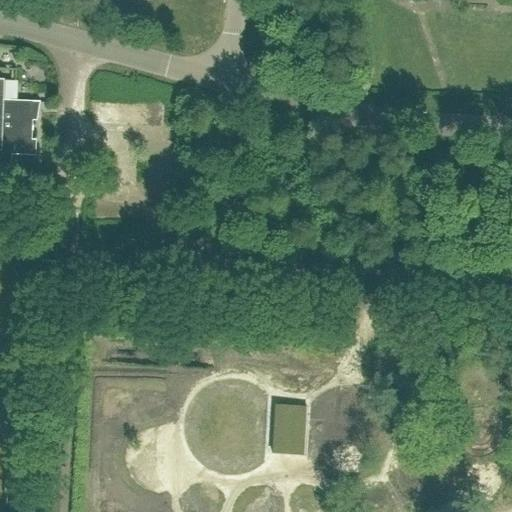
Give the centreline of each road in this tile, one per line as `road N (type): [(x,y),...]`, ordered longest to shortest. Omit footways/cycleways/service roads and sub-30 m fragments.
road 1 (unclassified): [(511,129),(357,116),(220,79)]
road 2 (residential): [(68,198),(74,39)]
road 3 (unclassified): [(220,79),(74,39)]
